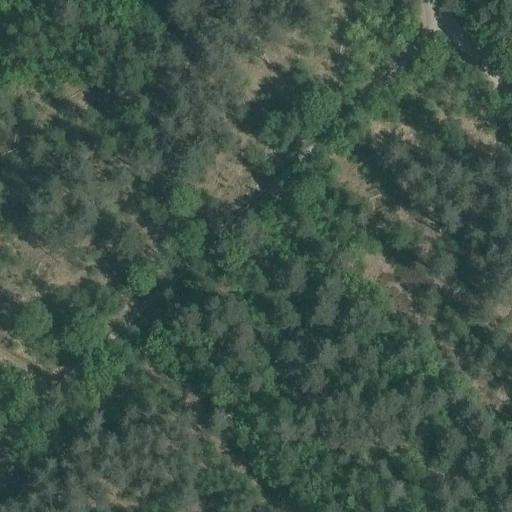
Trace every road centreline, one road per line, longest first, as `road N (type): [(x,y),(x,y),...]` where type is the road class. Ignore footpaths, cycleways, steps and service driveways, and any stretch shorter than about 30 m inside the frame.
road 1 (track): [(441,30),(0,452)]
road 2 (track): [(511,103),(414,0)]
